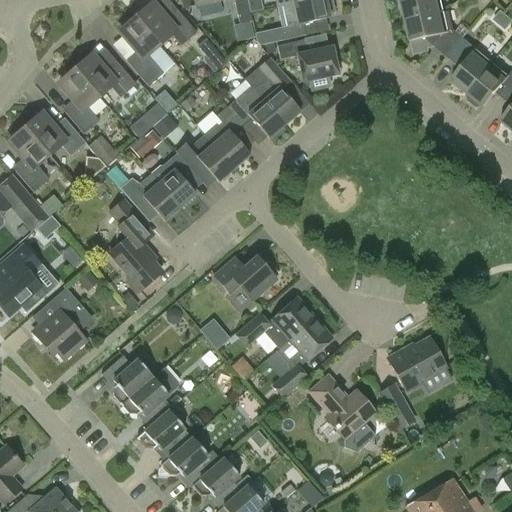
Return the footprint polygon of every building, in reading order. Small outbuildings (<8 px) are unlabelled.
[(246,0),(245,0),(234,3),(239,26),(251,23),(246,0)] [(318,0),(293,6),(295,16),(285,22),(287,28),(278,29),(281,42),(306,37),(303,25),(329,19),(324,0),(318,0)] [(401,0),(400,0),(405,22),(440,14),(437,0),(438,0),(401,0)] [(152,2),(134,18),(136,21),(160,47),(171,37),(180,47),(195,34),(177,13),(168,21),(152,2)] [(445,35),(440,14),(405,22),(410,43),(411,42),(413,50),(418,54),(428,52),(426,41),(447,59),(463,39),(454,31),(449,32),(449,33),(445,35)] [(160,47),(136,21),(118,35),(135,54),(125,62),(147,88),(162,75),(148,57),(160,47)] [(204,39),(195,47),(205,58),(207,57),(209,54),(214,50),(204,39)] [(476,50),(463,39),(447,59),(460,69),(450,81),(467,95),(490,67),(472,53),(473,52),(473,53),(476,50)] [(303,42),(276,48),(279,62),(296,58),(302,83),(337,75),(331,50),(307,55),(303,42)] [(75,63),(78,65),(73,70),(75,72),(99,99),(110,89),(120,99),(135,86),(117,65),(107,73),(91,54),(90,55),(87,53),(84,52),(76,59),(75,63)] [(300,114),(282,93),(292,84),(269,58),(243,80),(256,94),(255,94),(284,127),(300,114)] [(490,67),(467,95),(469,96),(467,99),(467,102),(476,109),(479,109),(481,106),(484,109),(496,94),(504,100),(511,90),(511,71),(505,80),(490,67)] [(99,99),(75,72),(57,87),(73,106),(64,114),(83,135),(98,123),(87,109),(99,99)] [(163,89),(153,98),(167,114),(177,105),(163,89)] [(511,90),(504,100),(511,107),(500,121),(511,131),(511,90)] [(284,127),(255,94),(241,107),(234,101),(225,109),(242,129),(251,121),(269,142),(273,138),(276,141),(283,134),(281,131),(284,127)] [(215,126),(203,136),(234,171),(250,157),(233,137),(242,129),(225,109),(215,117),(221,124),(217,128),(215,126)] [(67,123),(58,131),(41,112),(23,128),(25,131),(49,158),(61,147),(69,158),(85,144),(67,123)] [(169,115),(154,126),(163,139),(179,127),(169,115)] [(175,151),(187,139),(177,129),(165,141),(175,151)] [(49,158),(25,131),(8,146),(24,165),(14,173),(32,193),(47,180),(36,168),(49,158)] [(128,152),(136,161),(150,148),(153,152),(161,144),(150,132),(128,152)] [(174,153),(184,165),(191,173),(200,164),(218,185),(234,171),(203,136),(191,146),(193,148),(190,151),(184,144),(174,153)] [(88,148),(106,169),(119,158),(101,137),(88,148)] [(184,165),(174,153),(175,155),(160,168),(159,167),(149,175),(179,209),(195,195),(176,172),(184,165)] [(131,179),(127,182),(115,167),(106,175),(119,189),(136,209),(145,202),(163,223),(179,209),(149,175),(137,186),(131,179)] [(0,228),(3,226),(3,220),(0,217),(10,209),(30,232),(48,218),(11,175),(0,184),(0,228)] [(42,205),(51,215),(63,205),(54,195),(42,205)] [(153,236),(134,214),(122,200),(107,213),(119,227),(117,229),(116,243),(118,245),(108,254),(140,292),(162,274),(146,256),(150,253),(143,245),(153,236)] [(35,230),(44,241),(60,227),(51,217),(35,230)] [(0,283),(0,297),(13,312),(26,300),(32,307),(51,290),(43,280),(55,271),(38,251),(36,252),(27,242),(5,261),(14,271),(0,283)] [(265,263),(262,266),(255,258),(242,269),(234,259),(213,277),(229,295),(238,288),(252,303),(276,281),(274,279),(277,276),(278,274),(268,263),(265,263)] [(45,306),(53,315),(32,334),(53,358),(57,355),(63,361),(85,342),(78,334),(93,321),(65,289),(45,306)] [(296,299),(270,321),(267,324),(258,315),(234,336),(245,349),(263,334),(278,351),(314,320),(296,299)] [(194,329),(213,353),(227,342),(207,318),(194,329)] [(314,320),(278,351),(276,353),(287,366),(288,372),(271,387),(283,400),(308,379),(299,369),(332,340),(314,320)] [(452,382),(444,369),(445,368),(429,339),(404,354),(403,352),(387,361),(405,394),(421,385),(428,396),(452,382)] [(136,360),(128,367),(121,358),(103,374),(115,387),(112,390),(112,397),(120,407),(152,379),(136,360)] [(375,438),(363,424),(375,414),(356,392),(346,400),(327,378),(308,394),(328,416),(324,418),(344,441),(343,449),(356,454),(375,438)] [(152,379),(120,407),(128,416),(136,417),(139,414),(150,427),(143,433),(168,412),(161,403),(168,397),(152,379)] [(376,394),(398,432),(416,422),(394,384),(376,394)] [(168,412),(143,433),(136,440),(144,449),(152,450),(163,463),(192,439),(191,438),(191,439),(183,431),(184,430),(168,412)] [(192,439),(163,463),(159,467),(168,476),(175,477),(176,476),(188,490),(191,487),(192,488),(223,460),(223,459),(219,462),(211,452),(207,456),(192,439)] [(0,502),(3,505),(21,490),(10,478),(23,467),(6,447),(0,452),(0,502)] [(239,478),(223,460),(192,488),(199,497),(207,497),(210,495),(221,508),(222,508),(222,509),(239,493),(231,484),(239,478)] [(405,509),(407,511),(470,511),(451,481),(405,509)] [(311,506),(322,499),(309,482),(299,489),(311,506)] [(222,509),(222,508),(217,511),(271,511),(281,504),(275,497),(264,507),(263,505),(246,486),(239,493),(222,509)] [(55,489),(35,506),(26,496),(7,511),(74,511),(70,508),(71,500),(63,499),(55,489)]
